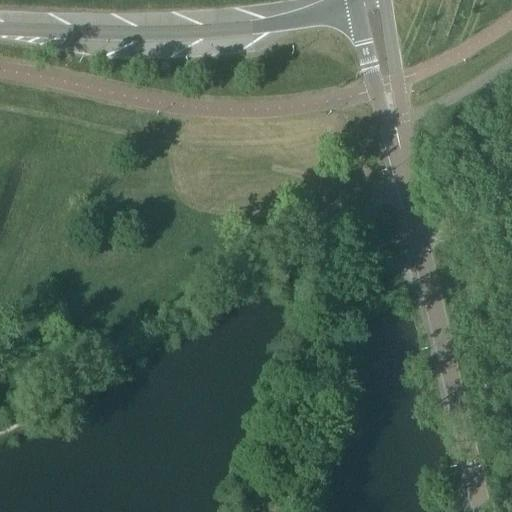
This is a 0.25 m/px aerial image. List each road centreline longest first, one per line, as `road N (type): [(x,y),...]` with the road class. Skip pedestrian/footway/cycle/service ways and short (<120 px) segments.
road 1 (trunk): [(0,27),(242,29),(355,8)]
road 2 (unclassified): [(480,511),(406,183)]
road 3 (unclassified): [(400,156),(383,0)]
road 4 (unclassified): [(355,8),(400,156)]
